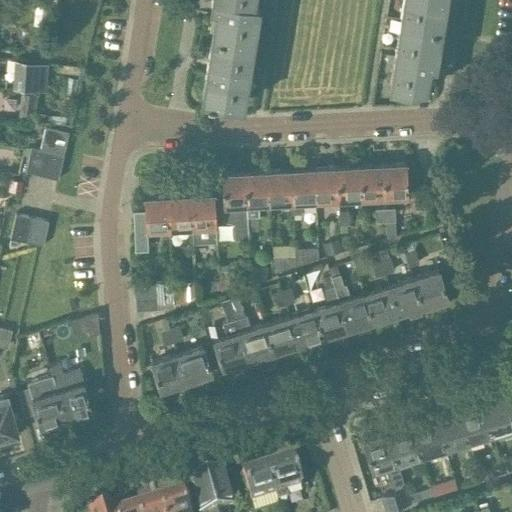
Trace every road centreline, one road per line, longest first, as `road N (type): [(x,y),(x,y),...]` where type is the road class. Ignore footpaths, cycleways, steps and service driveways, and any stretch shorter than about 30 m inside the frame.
road 1 (residential): [(511,121),(235,131),(125,124)]
road 2 (residential): [(127,452),(108,232),(125,124)]
road 3 (residential): [(511,146),(482,346)]
road 4 (residential): [(127,452),(318,395)]
road 5 (residential): [(318,395),(482,346)]
road 6 (residential): [(125,124),(144,0)]
road 7 (residential): [(353,511),(318,395)]
